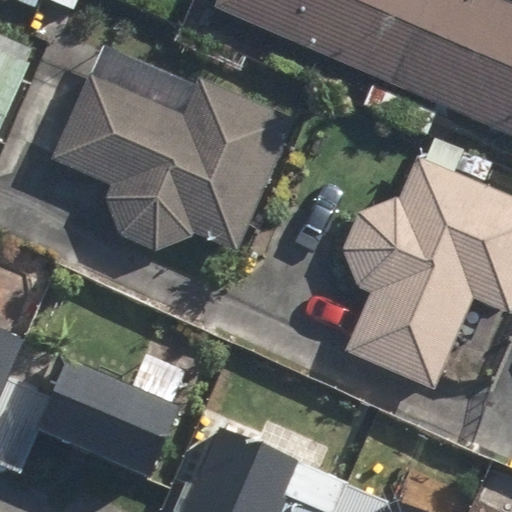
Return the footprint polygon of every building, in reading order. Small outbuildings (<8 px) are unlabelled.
[(511,0),(225,0),(222,8),(511,133),(511,0)] [(0,165),(52,47),(0,24),(0,165)] [(110,46),(60,159),(118,185),(112,198),(127,235),(168,250),(201,237),(202,233),(245,252),(304,120),(208,77),(203,87),(110,46)] [(379,294),(354,352),(443,390),(482,299),(511,311),(511,193),(425,157),(406,199),(364,213),(351,250),(364,287),(379,294)] [(0,319),(0,429),(39,343),(9,321),(0,319)] [(194,406),(79,356),(47,428),(165,479),(183,438),(194,406)] [(276,441),(228,429),(191,511),(340,511),(353,483),(311,465),(276,441)] [(448,511),(403,499),(397,511),(448,511)]
